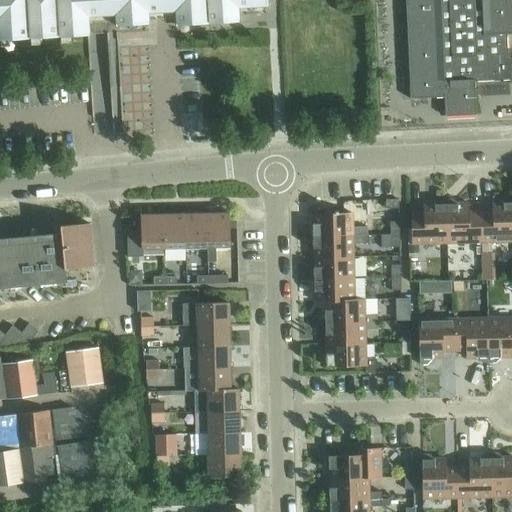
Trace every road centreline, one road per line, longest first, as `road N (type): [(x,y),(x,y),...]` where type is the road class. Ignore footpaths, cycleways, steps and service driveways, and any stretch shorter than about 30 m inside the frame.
road 1 (residential): [(274,165),(0,189)]
road 2 (residential): [(281,412),(274,165)]
road 3 (residential): [(511,152),(274,165)]
road 4 (residential): [(281,412),(511,408)]
